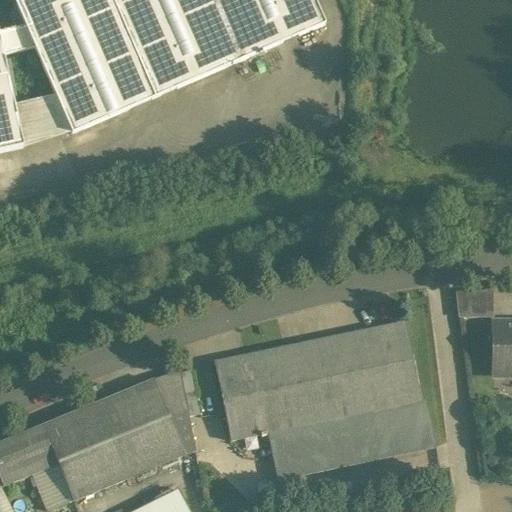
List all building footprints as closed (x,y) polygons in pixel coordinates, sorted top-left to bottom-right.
[(27,0),(15,5),(25,27),(34,50),(71,136),(324,26),(313,0),(27,0)] [(0,154),(23,149),(2,57),(34,50),(25,27),(18,29),(19,30),(15,31),(15,30),(10,31),(10,32),(6,33),(6,32),(3,32),(3,33),(0,34),(0,154)] [(494,293),(455,293),(459,319),(494,319),(494,293)] [(404,324),(248,357),(264,436),(261,436),(262,439),(266,438),(267,438),(269,437),(268,435),(421,403),(404,324)] [(511,324),(500,324),(500,339),(498,339),(494,343),(494,355),(498,359),(500,359),(500,377),(511,377),(511,324)] [(248,357),(216,364),(232,442),(261,436),(264,436),(248,357)] [(180,371),(154,382),(170,420),(188,412),(181,374),(180,371)] [(200,416),(191,372),(181,374),(188,412),(189,418),(200,416)] [(154,382),(43,427),(58,466),(74,503),(185,457),(170,420),(154,382)] [(421,403),(268,435),(269,437),(278,481),(436,448),(427,404),(421,406),(421,403)] [(189,418),(188,412),(170,420),(185,457),(196,452),(189,418)] [(58,466),(43,427),(0,445),(0,482),(3,489),(30,477),(58,466)] [(58,466),(30,477),(44,511),(58,511),(75,505),(74,503),(58,466)] [(188,511),(178,492),(138,511),(188,511)]
